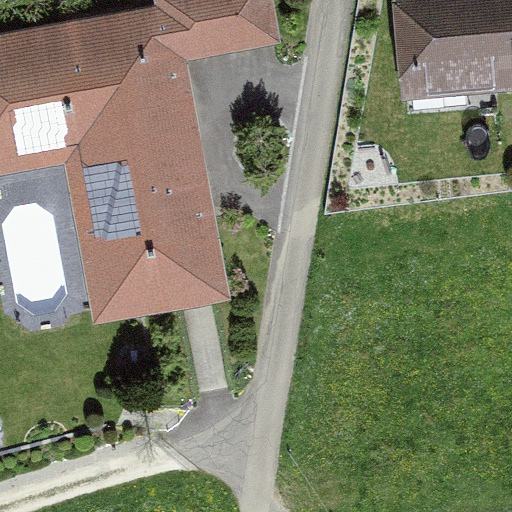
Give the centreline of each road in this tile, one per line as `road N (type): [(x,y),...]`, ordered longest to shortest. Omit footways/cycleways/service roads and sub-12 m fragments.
road 1 (residential): [(333,0),(255,511)]
road 2 (track): [(255,511),(178,450),(0,507)]
